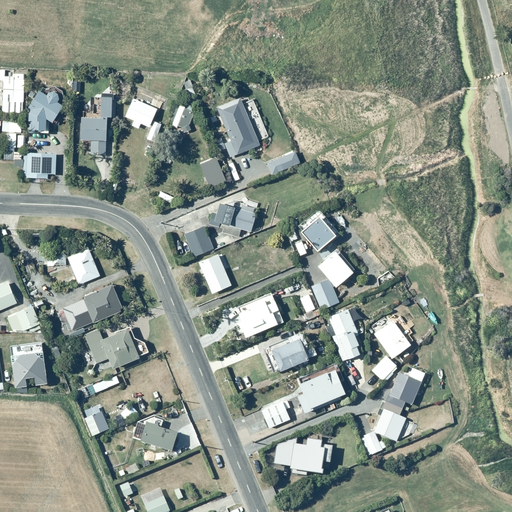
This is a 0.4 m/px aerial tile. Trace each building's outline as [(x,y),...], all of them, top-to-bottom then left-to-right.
[(24,146),(27,70),(0,68),(0,80),(6,80),(4,132),(9,132),(8,146),(19,147),(19,146),(24,146)] [(44,89),(33,105),(35,107),(34,118),(37,119),(36,130),(51,131),(52,117),(59,121),(69,103),(62,100),(63,99),(63,98),(63,97),(64,96),(64,95),(63,94),(63,93),(62,92),(62,91),(61,91),(60,90),(59,90),(58,90),(57,90),(56,90),(55,91),(54,91),(53,92),(53,93),(52,94),(44,89)] [(107,94),(107,96),(94,95),(93,107),(87,107),(87,120),(86,137),(112,139),(113,115),(117,116),(118,95),(107,94)] [(269,138),(253,96),(221,108),(233,140),(227,142),(232,156),(260,145),(258,142),(269,138)] [(161,107),(136,97),(128,115),(137,119),(134,125),(141,128),(144,122),(154,126),(149,138),(157,141),(164,123),(155,119),(161,107)] [(197,110),(182,105),(175,124),(189,129),(197,110)] [(110,154),(110,143),(93,142),(93,153),(110,154)] [(26,150),(16,150),(16,167),(26,168),(26,150)] [(303,162),(298,150),(270,161),(274,173),(303,162)] [(29,164),(29,165),(29,176),(51,177),(51,173),(58,173),(59,152),(30,151),(29,164)] [(230,179),(220,156),(204,163),(214,186),(230,179)] [(180,196),(163,188),(159,197),(175,205),(180,196)] [(262,213),(257,211),(258,207),(245,204),(245,206),(224,201),(221,213),(214,212),(211,225),(225,228),(224,232),(241,236),(244,227),(248,228),(257,231),(262,213)] [(342,232),(322,208),(303,223),(323,248),(342,232)] [(216,247),(207,225),(187,233),(196,255),(216,247)] [(103,275),(92,247),(70,255),(78,276),(85,273),(88,281),(103,275)] [(360,270),(342,248),(324,264),(342,285),(360,270)] [(206,254),(208,258),(202,261),(215,293),(235,284),(222,253),(216,255),(214,251),(206,254)] [(0,310),(21,303),(12,279),(0,283),(0,310)] [(334,291),(328,279),(313,285),(324,309),(342,301),(337,290),(334,291)] [(128,308),(117,282),(88,295),(99,321),(128,308)] [(286,321),(274,292),(241,305),(248,321),(246,322),(252,335),(286,321)] [(319,308),(312,292),(302,296),(309,313),(319,308)] [(93,323),(84,299),(64,307),(65,308),(59,310),(64,323),(68,322),(71,331),(93,323)] [(42,324),(35,305),(19,311),(26,330),(42,324)] [(369,351),(351,305),(332,313),(343,343),(347,341),(353,358),(369,351)] [(415,343),(397,318),(393,321),(388,313),(372,325),(395,357),(415,343)] [(148,341),(138,337),(134,325),(114,333),(111,326),(88,335),(98,363),(114,357),(117,367),(145,356),(144,355),(152,352),(148,341)] [(294,334),(297,340),(269,351),(277,372),(315,357),(321,354),(310,328),(294,334)] [(53,381),(47,341),(14,346),(20,385),(33,383),(32,375),(40,374),(41,383),(53,381)] [(401,365),(389,354),(375,369),(387,380),(401,365)] [(352,391),(338,359),(301,376),(308,392),(302,395),(309,411),(352,391)] [(363,365),(350,368),(354,387),(367,384),(363,365)] [(389,401),(385,399),(379,413),(383,415),(377,429),(399,439),(409,416),(404,414),(410,402),(414,404),(428,372),(416,367),(412,376),(402,372),(389,401)] [(117,385),(114,376),(88,385),(91,394),(117,385)] [(285,419),(285,417),(279,403),(265,408),(272,427),(286,421),(285,419)] [(130,406),(122,413),(128,419),(136,412),(130,406)] [(97,420),(91,408),(83,412),(95,436),(108,429),(102,417),(97,420)] [(158,413),(141,419),(138,427),(130,424),(127,435),(178,451),(184,432),(165,427),(169,417),(158,413)] [(386,449),(377,431),(367,436),(375,454),(386,449)] [(277,447),(274,467),(294,470),(294,472),(325,476),(327,465),(334,465),(336,448),(325,447),(326,443),(309,441),(309,448),(297,447),(296,450),(277,447)] [(142,469),(138,462),(128,467),(132,475),(142,469)] [(136,492),(132,481),(122,485),(127,496),(136,492)] [(167,511),(173,509),(162,486),(142,495),(150,511),(167,511)]
